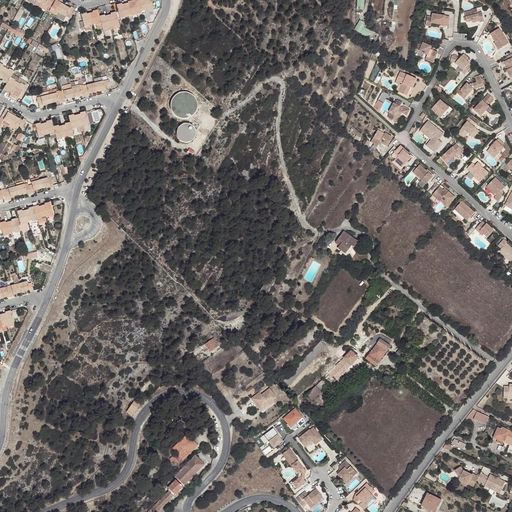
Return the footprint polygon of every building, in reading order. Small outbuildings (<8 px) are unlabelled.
[(69,18),(74,8),(71,6),(70,8),(55,0),(29,0),(28,1),(45,10),(48,6),(52,8),(50,12),(57,15),(56,17),(64,21),(66,16),(69,18)] [(144,10),(144,11),(152,9),(150,1),(152,0),(130,0),(127,1),(127,2),(121,4),(121,3),(116,4),(119,18),(124,17),(124,15),(130,14),(131,15),(141,12),(140,11),(144,10)] [(472,8),(465,10),(467,20),(472,19),(479,17),(480,19),(480,20),(484,19),(482,10),(478,11),(478,7),(472,8)] [(119,26),(115,12),(110,14),(111,15),(104,16),(99,17),(97,10),(92,11),(93,13),(86,14),(86,13),(80,14),(82,21),(79,22),(80,29),(84,28),(88,27),(89,27),(89,26),(95,24),(96,25),(101,24),(102,28),(102,30),(108,29),(107,28),(114,26),(114,27),(119,26)] [(450,14),(433,11),(432,15),(428,14),(426,22),(431,23),(432,20),(444,22),(445,18),(449,19),(450,14)] [(360,19),(354,29),(370,38),(374,32),(364,26),(366,23),(360,19)] [(498,27),(489,32),(494,40),(493,41),(495,46),(497,49),(507,43),(498,27)] [(134,41),(135,48),(140,47),(142,43),(141,40),(134,41)] [(38,45),(35,42),(33,46),(41,51),(43,47),(40,46),(38,45)] [(432,48),(422,43),(418,52),(426,55),(425,57),(433,61),(436,53),(431,51),(432,48)] [(451,55),(451,61),(455,61),(463,68),(461,70),(464,73),(472,64),(466,59),(465,58),(467,56),(463,52),(459,57),(458,56),(451,55)] [(0,78),(2,80),(2,81),(6,84),(3,90),(11,94),(10,96),(17,100),(18,98),(25,86),(27,83),(12,74),(14,71),(9,69),(8,69),(3,66),(3,65),(0,63),(0,59),(2,57),(0,55),(0,78)] [(511,59),(510,57),(502,61),(505,66),(506,66),(507,68),(506,68),(504,69),(508,77),(511,75),(511,59)] [(413,78),(399,71),(395,80),(403,83),(399,92),(405,95),(413,78)] [(458,92),(464,97),(473,87),(473,86),(482,83),(482,82),(480,76),(479,72),(474,74),(475,79),(471,81),(469,82),(468,83),(467,82),(458,92)] [(42,92),(43,96),(40,97),(41,100),(37,101),(39,109),(43,108),(43,106),(59,102),(59,104),(66,102),(65,100),(82,96),(82,98),(89,96),(89,94),(105,90),(105,92),(109,91),(105,76),(94,79),(95,83),(86,86),(87,88),(80,89),(79,87),(70,89),(63,91),(63,90),(59,91),(57,91),(56,89),(47,91),(42,92)] [(415,78),(413,78),(405,95),(408,96),(415,78)] [(399,92),(403,83),(395,80),(394,82),(400,85),(397,91),(399,92)] [(63,91),(70,89),(69,83),(61,85),(63,90),(63,91)] [(28,87),(25,86),(18,98),(21,100),(28,87)] [(473,87),(464,97),(467,100),(475,89),(473,87)] [(492,96),(487,91),(473,107),(480,113),(488,104),(485,101),(483,100),(484,98),(486,100),(488,101),(492,96)] [(197,102),(195,98),(193,95),(189,93),(185,92),(180,92),(177,93),(174,96),(172,100),(171,104),(171,109),(173,113),(177,116),(181,118),(185,118),(190,117),(193,114),(196,111),(197,107),(197,102)] [(400,105),(402,101),(397,98),(395,102),(393,102),(389,110),(390,111),(388,116),(394,119),(396,114),(399,116),(401,111),(406,114),(409,108),(403,105),(402,106),(401,108),(399,107),(400,105)] [(443,103),(439,98),(429,106),(438,115),(447,107),(443,103)] [(379,110),(384,103),(379,100),(374,106),(379,110)] [(488,104),(480,113),(483,116),(491,107),(488,104)] [(447,107),(438,115),(440,118),(449,109),(447,107)] [(0,125),(2,123),(3,120),(18,128),(19,125),(22,127),(26,120),(23,118),(22,120),(16,117),(18,114),(9,109),(6,108),(1,118),(0,117),(0,125)] [(37,131),(38,138),(43,137),(43,136),(49,135),(55,134),(56,141),(62,139),(61,138),(68,137),(68,138),(73,136),(72,130),(77,129),(76,127),(83,126),(83,127),(88,126),(85,112),(79,113),(80,114),(73,116),(73,115),(68,116),(70,123),(65,124),(65,125),(58,127),(58,125),(53,127),(51,120),(46,122),(46,123),(40,124),(40,123),(35,124),(36,127),(32,129),(33,132),(37,131)] [(476,121),(469,115),(466,118),(468,119),(458,131),(462,134),(464,132),(466,133),(469,128),(472,130),(471,132),(474,135),(479,128),(476,126),(475,127),(473,125),(474,123),(476,121)] [(18,128),(3,120),(2,123),(16,131),(18,128)] [(429,124),(425,121),(421,125),(425,128),(423,130),(429,135),(430,134),(433,137),(429,141),(428,140),(425,143),(433,149),(441,141),(438,139),(437,137),(438,136),(439,137),(443,132),(431,121),(429,124)] [(195,133),(195,130),(194,128),(192,126),(191,125),(188,124),(186,124),(184,124),(181,126),(179,127),(178,129),(177,132),(177,134),(177,136),(178,138),(180,140),(183,142),(184,142),(186,142),(189,142),(191,141),(193,139),(195,137),(195,135),(195,133)] [(378,128),(373,125),(366,137),(370,139),(373,141),(375,137),(382,141),(388,132),(380,128),(379,129),(379,130),(377,129),(378,128)] [(499,140),(496,137),(488,147),(496,153),(502,146),(500,144),(497,142),(498,141),(499,140)] [(462,150),(455,142),(439,155),(445,162),(452,155),(457,151),(458,153),(462,150)] [(408,151),(399,144),(398,146),(401,149),(402,148),(407,153),(408,151)] [(398,146),(393,151),(397,155),(395,157),(403,164),(410,155),(407,153),(402,148),(401,149),(398,146)] [(452,155),(445,162),(447,164),(455,158),(454,157),(452,155)] [(403,164),(395,157),(393,159),(401,166),(403,164)] [(511,159),(503,168),(506,171),(510,167),(511,169),(511,159)] [(474,164),(471,161),(466,167),(471,172),(472,172),(474,174),(473,175),(479,181),(487,171),(480,165),(481,165),(477,161),(474,164)] [(425,169),(419,163),(412,170),(421,179),(425,183),(432,175),(427,171),(427,172),(425,170),(425,169)] [(494,176),(486,184),(496,194),(494,195),(493,197),(497,201),(502,192),(500,190),(504,186),(494,176)] [(47,178),(31,182),(32,185),(25,186),(24,184),(1,190),(0,187),(0,200),(4,199),(4,201),(11,200),(11,197),(27,193),(27,195),(34,193),(34,191),(50,187),(50,188),(54,187),(51,179),(48,180),(47,178)] [(446,190),(439,184),(437,186),(445,192),(446,190)] [(496,194),(486,184),(485,186),(494,195),(496,194)] [(445,192),(437,186),(430,194),(437,200),(438,199),(446,205),(453,196),(446,190),(445,192)] [(511,188),(502,204),(509,209),(511,205),(511,204),(511,188)] [(472,211),(460,199),(453,207),(465,219),(468,216),(472,211)] [(19,218),(21,224),(26,223),(26,222),(32,220),(32,222),(37,220),(38,224),(47,221),(46,217),(48,216),(48,217),(54,216),(50,202),(45,203),(45,205),(38,207),(37,202),(33,203),(34,206),(28,208),(29,209),(22,211),(22,210),(17,211),(19,218)] [(19,224),(21,224),(19,218),(17,218),(12,220),(13,221),(6,223),(6,222),(1,223),(0,220),(0,230),(3,230),(5,236),(10,235),(10,234),(16,232),(17,233),(21,232),(19,224)] [(483,222),(480,219),(473,227),(477,230),(478,229),(482,232),(485,235),(492,228),(484,221),(483,222)] [(345,229),(337,240),(341,243),(339,245),(342,248),(345,250),(352,242),(354,244),(358,239),(345,229)] [(504,240),(501,237),(495,244),(499,247),(497,249),(509,259),(511,255),(511,247),(504,241),(504,240)] [(27,281),(1,287),(0,283),(0,282),(0,297),(6,296),(6,298),(14,296),(13,294),(29,290),(30,292),(33,291),(31,283),(28,283),(27,281)] [(0,327),(2,327),(2,326),(8,324),(9,325),(14,324),(10,310),(5,312),(5,313),(0,313),(0,327)] [(381,335),(379,339),(387,345),(389,341),(381,335)] [(219,343),(214,336),(206,342),(208,344),(204,347),(205,350),(209,347),(211,348),(219,343)] [(318,338),(281,378),(285,384),(323,343),(318,338)] [(379,339),(378,338),(363,358),(372,366),(388,345),(387,345),(379,339)] [(348,349),(341,356),(339,354),(335,359),(336,361),(325,371),(329,375),(330,374),(334,378),(349,364),(356,356),(348,349)] [(324,382),(320,377),(304,393),(309,399),(318,390),(317,389),(324,382)] [(247,386),(241,391),(244,394),(250,390),(247,386)] [(254,392),(246,398),(249,403),(251,401),(253,404),(251,405),(256,413),(269,404),(267,400),(270,398),(264,389),(256,395),(254,392)] [(134,400),(127,412),(132,415),(143,399),(134,394),(131,399),(134,400)] [(293,406),(281,415),(285,421),(287,424),(292,420),(299,415),(293,406)] [(466,419),(472,422),(473,419),(485,425),(488,417),(477,412),(473,410),(466,419)] [(274,430),(271,425),(261,432),(270,445),(280,439),(275,432),(274,430)] [(310,425),(295,436),(300,443),(312,435),(313,437),(317,434),(310,425)] [(496,429),(493,438),(497,440),(503,442),(503,441),(511,444),(511,436),(506,434),(508,430),(502,427),(501,429),(497,427),(496,429)] [(180,454),(184,458),(198,445),(188,434),(173,448),(180,454)] [(312,435),(300,443),(301,444),(309,438),(312,443),(319,437),(317,434),(313,437),(312,435)] [(454,438),(451,445),(465,450),(467,443),(454,438)] [(291,453),(288,448),(280,454),(287,464),(288,463),(294,472),(293,473),(292,477),(285,482),(290,489),(301,481),(300,478),(301,471),(299,469),(300,468),(294,459),(295,458),(292,455),(291,456),(290,454),(291,453)] [(184,458),(180,454),(174,461),(178,465),(184,458)] [(196,455),(194,457),(203,466),(205,464),(196,455)] [(194,457),(175,475),(184,485),(203,466),(194,457)] [(354,470),(342,457),(336,463),(339,467),(334,471),(343,481),(354,470)] [(467,483),(467,484),(474,487),(479,476),(473,473),(472,474),(469,472),(468,474),(466,473),(467,471),(464,470),(461,465),(455,469),(459,477),(459,479),(467,483)] [(500,478),(498,477),(491,474),(489,477),(481,473),(478,480),(486,484),(501,491),(506,481),(500,478)] [(168,487),(175,494),(183,486),(176,479),(173,482),(170,479),(167,485),(168,487)] [(372,491),(365,483),(361,487),(363,489),(351,500),(361,509),(364,506),(362,504),(370,496),(369,494),(372,491)] [(501,491),(486,484),(485,485),(501,493),(501,491)] [(295,495),(297,499),(303,496),(305,499),(309,505),(313,502),(312,500),(315,498),(316,499),(321,495),(315,486),(307,492),(304,489),(295,495)] [(353,495),(351,500),(363,489),(361,487),(353,495)] [(169,490),(149,510),(150,511),(156,511),(174,495),(169,490)] [(436,511),(442,500),(427,493),(421,506),(434,511),(436,511)] [(370,496),(362,504),(364,506),(373,499),(370,496)]
